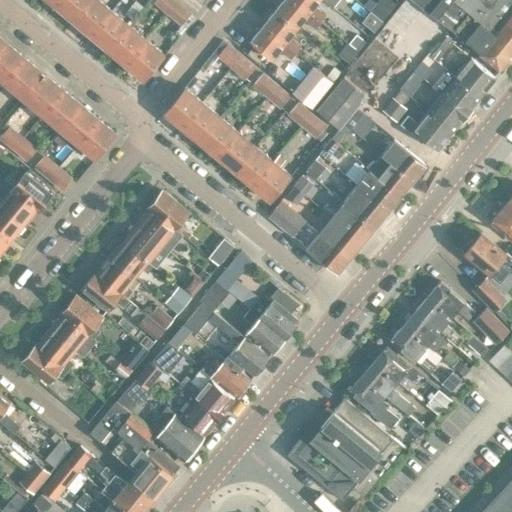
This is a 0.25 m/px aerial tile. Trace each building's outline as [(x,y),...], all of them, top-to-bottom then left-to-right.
[(59,0),(56,5),(73,20),(89,0),(59,0)] [(89,0),(73,20),(91,34),(111,10),(99,0),(89,0)] [(133,0),(122,14),(131,22),(143,8),(133,0)] [(156,0),(154,2),(168,14),(177,3),(174,0),(156,0)] [(293,0),(282,0),(274,10),(296,28),(304,19),(315,28),(320,22),(293,0)] [(293,0),(320,22),(327,28),(328,27),(335,33),(341,25),(326,14),(325,15),(314,6),(318,0),(293,0)] [(392,0),(366,0),(364,4),(381,16),(393,0),(392,0)] [(500,71),(511,56),(511,0),(412,0),(437,20),(438,19),(477,50),(476,51),(500,71)] [(177,3),(168,14),(182,25),(191,14),(177,3)] [(91,34),(109,49),(129,25),(111,10),(91,34)] [(274,10),(262,26),(295,52),(300,46),(289,37),(296,28),(274,10)] [(109,49),(126,64),(147,39),(129,25),(109,49)] [(295,52),(262,26),(249,41),(271,59),(279,49),(291,58),(295,52)] [(356,32),(347,42),(357,50),(365,40),(356,32)] [(431,54),(437,60),(453,42),(446,36),(431,54)] [(361,54),(354,63),(377,82),(398,57),(374,38),(373,39),(361,54)] [(147,39),(126,64),(144,79),(164,54),(147,39)] [(346,41),(336,53),(347,62),(357,50),(347,42),(346,41)] [(0,48),(0,78),(3,81),(24,56),(6,42),(0,48)] [(217,54),(231,66),(240,55),(227,43),(217,54)] [(240,55),(231,66),(245,77),(254,66),(240,55)] [(3,81),(21,96),(42,71),(24,56),(3,81)] [(471,57),(456,75),(481,95),(496,77),(471,57)] [(423,60),(414,71),(423,78),(432,67),(423,60)] [(348,69),(343,76),(367,95),(377,82),(354,63),(353,63),(348,69)] [(311,107),(331,81),(325,76),(313,66),(292,92),(311,107)] [(333,67),(325,76),(331,81),(339,72),(333,67)] [(423,78),(414,71),(400,88),(409,95),(423,78)] [(253,84),(267,96),(276,85),(262,73),(253,84)] [(24,98),(42,113),(63,89),(45,74),(24,98)] [(456,75),(442,93),(466,113),(481,95),(456,75)] [(338,128),(344,123),(356,107),(366,95),(344,77),(316,110),(338,128)] [(276,85),(267,96),(280,107),(290,96),(276,85)] [(164,111),(182,126),(202,101),(184,86),(164,111)] [(42,113),(60,128),(81,104),(63,89),(42,113)] [(442,93),(427,111),(452,131),(466,113),(442,93)] [(392,96),(382,109),(396,120),(406,107),(392,96)] [(182,126),(199,141),(220,116),(202,101),(182,126)] [(288,114),(302,125),(311,114),(297,103),(288,114)] [(73,149),(74,148),(98,118),(81,104),(60,128),(71,137),(66,143),(73,149)] [(344,123),(350,128),(352,130),(365,114),(356,107),(344,123)] [(452,131),(427,111),(418,122),(407,113),(400,122),(411,131),(412,129),(437,149),(452,131)] [(311,114),(302,125),(316,137),(325,126),(311,114)] [(199,141),(217,155),(238,131),(220,116),(199,141)] [(74,148),(80,153),(84,148),(96,158),(116,133),(98,118),(74,148)] [(350,128),(344,123),(332,137),(339,142),(350,128)] [(0,135),(0,137),(13,148),(22,137),(8,126),(0,135)] [(217,155),(235,170),(255,145),(238,131),(217,155)] [(22,137),(13,148),(27,160),(36,149),(22,137)] [(324,147),(331,153),(339,143),(332,137),(324,147)] [(394,138),(381,154),(413,179),(425,164),(394,138)] [(235,170),(253,185),(273,160),(255,145),(235,170)] [(273,160),(253,185),(270,200),(291,175),(279,165),(284,159),(278,154),(273,160)] [(381,154),(369,169),(400,195),(413,179),(381,154)] [(35,166),(49,177),(58,167),(44,155),(35,166)] [(305,170),(315,178),(325,166),(315,158),(305,170)] [(58,167),(49,177),(63,189),(72,178),(58,167)] [(362,177),(356,184),(388,209),(400,195),(369,169),(362,177)] [(8,173),(2,180),(36,207),(37,208),(51,192),(25,170),(17,181),(8,173)] [(301,174),(293,184),(299,190),(308,179),(301,174)] [(0,188),(6,194),(0,201),(0,204),(24,224),(35,212),(33,210),(36,207),(2,180),(0,182),(0,188)] [(299,190),(293,184),(283,196),(293,204),(303,192),(299,190)] [(356,184),(342,201),(374,227),(388,209),(356,184)] [(148,206),(150,208),(179,232),(186,223),(181,219),(188,211),(162,190),(148,206)] [(268,215),(292,235),(305,220),(280,199),(268,215)] [(342,201),(330,216),(361,242),(374,227),(342,201)] [(511,207),(505,202),(489,221),(511,239),(511,207)] [(0,230),(10,239),(14,234),(15,235),(24,224),(0,204),(0,230)] [(145,210),(135,222),(161,243),(168,235),(173,239),(179,232),(150,208),(147,211),(145,210)] [(330,216),(318,231),(349,257),(361,242),(330,216)] [(126,236),(123,240),(153,264),(156,266),(169,250),(161,243),(135,222),(125,235),(126,236)] [(0,253),(9,242),(8,241),(10,239),(0,230),(0,253)] [(349,257),(318,231),(306,246),(337,272),(349,257)] [(511,256),(506,251),(505,253),(480,232),(472,242),(469,242),(466,246),(466,249),(464,252),(498,281),(507,270),(511,274),(511,256)] [(208,256),(211,259),(218,264),(233,245),(224,237),(208,256)] [(119,242),(108,255),(134,276),(141,268),(146,272),(153,264),(123,240),(120,243),(119,242)] [(240,251),(216,280),(227,289),(251,260),(240,251)] [(100,268),(97,272),(126,296),(133,288),(128,284),(134,276),(108,255),(98,267),(100,268)] [(218,264),(211,259),(205,267),(211,272),(218,264)] [(126,296),(97,272),(95,270),(81,287),(107,309),(115,299),(123,306),(130,299),(126,296)] [(174,281),(176,283),(178,285),(179,286),(191,296),(205,280),(193,270),(183,282),(177,277),(174,281)] [(473,289),(493,310),(505,298),(484,277),(473,289)] [(227,289),(216,280),(200,300),(211,308),(227,289)] [(440,281),(428,296),(451,316),(457,309),(468,318),(475,310),(440,281)] [(178,285),(165,300),(178,311),(184,304),(191,296),(179,286),(178,285)] [(257,301),(251,309),(284,336),(298,319),(289,311),(297,302),(285,292),(277,286),(269,297),(272,299),(265,308),(257,301)] [(62,311),(63,313),(93,337),(99,329),(94,325),(102,316),(76,294),(62,311)] [(415,310),(446,336),(456,345),(463,337),(446,322),(451,316),(428,296),(415,310)] [(255,373),(258,369),(268,356),(202,301),(183,324),(195,334),(209,318),(239,342),(230,353),(255,373)] [(166,328),(149,314),(137,304),(130,313),(138,320),(137,322),(157,338),(166,328)] [(157,304),(149,314),(166,328),(174,318),(157,304)] [(284,336),(251,309),(249,307),(243,315),(252,323),(245,332),(270,353),(284,336)] [(473,319),(486,332),(479,340),(489,348),(506,328),(485,307),(473,319)] [(415,310),(403,325),(427,345),(434,351),(446,336),(415,310)] [(49,327),(75,348),(83,355),(96,339),(93,337),(63,313),(61,316),(59,315),(49,327)] [(427,345),(403,325),(391,340),(415,360),(415,359),(429,372),(436,364),(421,352),(427,345)] [(40,341),(38,344),(67,368),(73,361),(68,356),(75,348),(49,327),(39,340),(40,341)] [(177,328),(168,338),(179,347),(187,336),(177,328)] [(145,333),(139,341),(148,348),(154,341),(145,333)] [(466,341),(481,355),(487,348),(471,335),(466,341)] [(179,347),(168,338),(151,359),(167,373),(185,352),(179,347)] [(136,339),(120,358),(132,368),(148,349),(136,339)] [(486,357),(494,365),(510,349),(501,341),(486,357)] [(67,368),(38,344),(36,343),(22,360),(48,381),(56,372),(61,376),(67,368)] [(385,345),(373,360),(397,380),(403,373),(413,381),(420,374),(385,345)] [(494,365),(503,372),(511,362),(511,351),(510,349),(494,365)] [(201,367),(236,396),(250,378),(224,358),(219,355),(211,365),(206,361),(201,367)] [(114,368),(124,377),(132,368),(121,359),(114,368)] [(385,395),(385,396),(408,415),(410,413),(419,421),(425,415),(392,387),(397,380),(373,360),(361,375),(385,395)] [(453,367),(463,375),(469,369),(459,360),(453,367)] [(511,362),(503,372),(511,380),(511,378),(511,362)] [(146,367),(135,379),(145,387),(155,374),(146,367)] [(184,376),(179,383),(220,416),(234,399),(199,370),(190,381),(184,376)] [(441,383),(451,391),(461,379),(452,370),(441,383)] [(373,410),(385,396),(385,395),(361,375),(349,390),(373,410)] [(135,379),(134,378),(117,398),(130,409),(146,388),(145,387),(135,379)] [(220,416),(179,383),(174,389),(180,394),(190,402),(181,412),(206,433),(220,416)] [(440,387),(428,402),(440,412),(452,397),(440,387)] [(0,420),(1,421),(14,432),(20,425),(2,410),(10,401),(0,392),(0,420)] [(326,406),(287,453),(324,483),(342,498),(363,474),(374,483),(404,446),(393,437),(344,396),(333,410),(327,404),(326,406)] [(154,430),(117,399),(103,416),(114,424),(125,433),(140,446),(147,437),(154,430)] [(157,414),(167,422),(155,437),(184,460),(203,436),(164,405),(157,414)] [(90,431),(89,431),(100,440),(113,425),(114,424),(103,416),(103,415),(94,426),(90,431)] [(424,427),(416,420),(408,428),(417,436),(424,427)] [(125,433),(112,450),(137,470),(132,476),(154,495),(180,464),(147,437),(140,446),(125,433)] [(54,466),(71,446),(61,438),(45,458),(54,466)] [(80,444),(67,459),(78,468),(91,453),(80,444)] [(55,475),(65,484),(78,468),(67,459),(55,475)] [(35,461),(27,470),(41,481),(49,472),(35,461)] [(91,481),(128,511),(140,511),(154,495),(132,476),(126,482),(105,465),(91,481)] [(27,470),(20,479),(33,491),(41,481),(27,470)] [(55,475),(44,488),(43,489),(53,498),(65,484),(55,475)] [(511,511),(511,478),(480,511),(511,511)] [(84,492),(79,498),(97,511),(123,511),(110,501),(105,508),(84,492)] [(41,494),(33,503),(41,510),(43,511),(50,502),(41,494)] [(87,511),(97,511),(79,498),(76,502),(87,511)] [(10,500),(2,509),(5,511),(15,511),(19,508),(10,500)] [(23,511),(39,511),(41,510),(33,503),(32,502),(23,511)]
